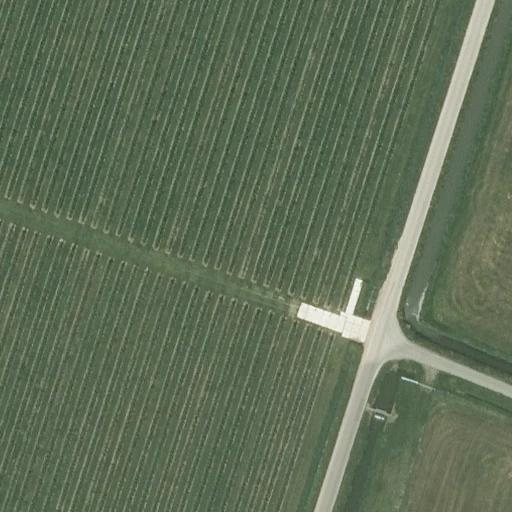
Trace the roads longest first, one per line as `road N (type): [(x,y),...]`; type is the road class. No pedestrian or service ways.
road 1 (unclassified): [(378,341),(480,0)]
road 2 (unclassified): [(325,511),(378,341)]
road 3 (unclassified): [(511,390),(378,341)]
